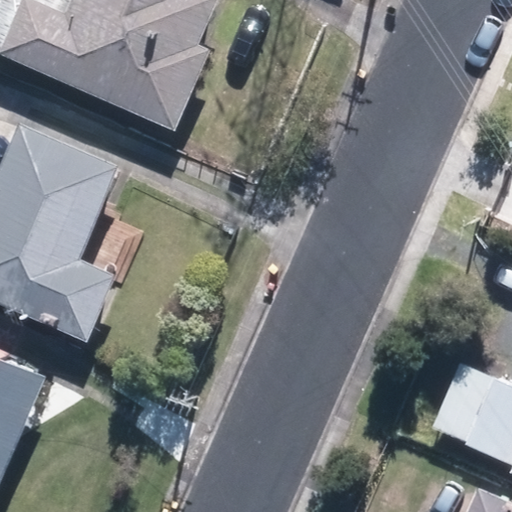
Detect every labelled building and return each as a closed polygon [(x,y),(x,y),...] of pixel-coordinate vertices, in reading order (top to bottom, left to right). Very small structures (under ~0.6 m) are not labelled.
[(0,0),(0,39),(194,126),(231,45),(212,36),(228,0),(0,0)] [(142,161),(42,116),(0,211),(0,289),(107,337),(137,269),(101,253),(142,161)] [(0,492),(52,372),(0,350),(0,492)] [(511,373),(474,356),(444,421),(511,451),(511,373)] [(511,511),(511,487),(495,480),(481,511),(511,511)]
